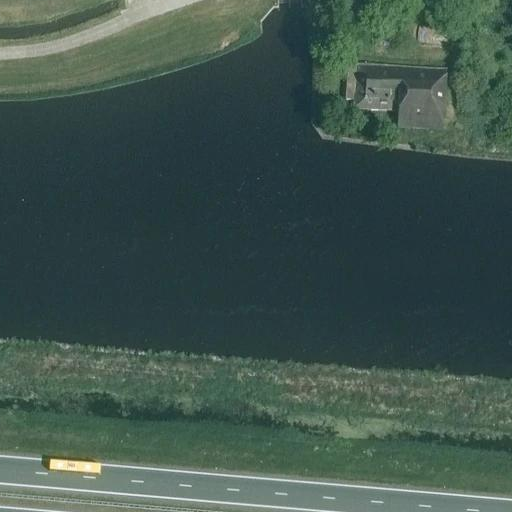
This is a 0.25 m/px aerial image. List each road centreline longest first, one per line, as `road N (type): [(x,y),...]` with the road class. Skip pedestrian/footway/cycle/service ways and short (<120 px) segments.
road 1 (trunk): [(483,511),(0,470)]
road 2 (unclassified): [(0,54),(65,45),(179,0)]
